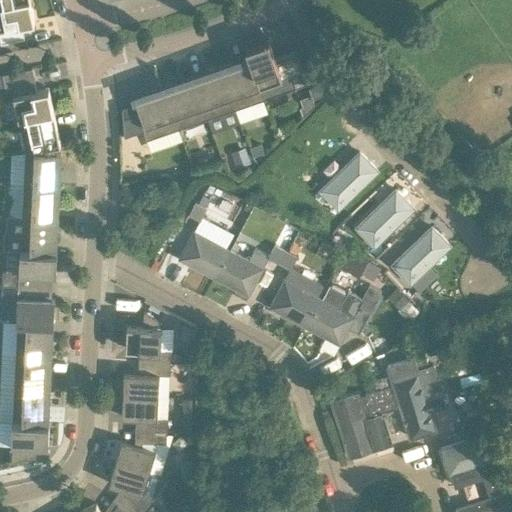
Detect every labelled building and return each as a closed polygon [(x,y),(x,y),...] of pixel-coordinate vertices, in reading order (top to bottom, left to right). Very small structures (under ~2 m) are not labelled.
[(35,20),(30,0),(15,0),(0,3),(0,51),(27,46),(28,46),(25,32),(24,32),(22,23),(35,20)] [(264,98),(265,98),(308,83),(298,54),(276,62),(268,39),(246,47),(264,98)] [(220,65),(236,108),(264,98),(246,47),(249,59),(234,64),(233,61),(220,65)] [(193,78),(207,118),(236,108),(220,65),(208,69),(210,73),(193,78)] [(31,67),(2,73),(5,86),(11,85),(11,86),(12,85),(14,95),(13,95),(18,118),(54,110),(49,87),(36,90),(34,81),(35,80),(32,67),(31,67)] [(179,128),(207,118),(193,78),(177,84),(176,81),(163,85),(179,128)] [(179,128),(163,85),(151,89),(153,93),(135,99),(137,103),(122,108),(124,137),(143,130),(147,139),(179,128)] [(19,119),(25,149),(61,151),(61,150),(57,150),(57,145),(61,144),(54,110),(18,118),(18,119),(19,119)] [(59,185),(59,184),(61,151),(25,149),(24,183),(59,185)] [(377,170),(359,151),(320,189),(338,208),(377,170)] [(6,215),(6,216),(58,218),(59,185),(24,183),(22,216),(6,215)] [(414,207),(396,189),(356,227),(374,245),(414,207)] [(195,202),(189,213),(200,219),(206,208),(195,202)] [(57,251),(56,251),(58,218),(6,216),(5,248),(3,248),(3,249),(20,250),(57,252),(57,251)] [(411,283),(450,245),(432,226),(393,264),(411,283)] [(179,258),(213,276),(228,248),(193,230),(179,258)] [(248,259),(228,248),(213,276),(236,288),(234,292),(246,299),(269,256),(280,262),(286,251),(275,245),(269,254),(255,247),(248,259)] [(2,284),(18,285),(52,287),(53,275),(56,275),(57,252),(20,250),(19,272),(2,271),(2,284)] [(362,272),(368,257),(349,250),(343,265),(362,272)] [(280,262),(291,268),(297,257),(286,251),(280,262)] [(270,306),(304,325),(320,297),(285,278),(270,306)] [(329,279),(320,297),(304,325),(339,344),(348,327),(359,333),(382,290),(370,284),(363,297),(329,279)] [(55,299),(52,298),(52,287),(18,285),(2,284),(0,317),(0,319),(16,320),(54,322),(55,299)] [(146,349),(145,361),(170,362),(171,350),(161,349),(162,323),(163,322),(144,312),(144,313),(143,326),(127,325),(126,348),(146,349)] [(17,321),(16,354),(51,356),(53,323),(54,323),(54,322),(16,320),(16,321),(17,321)] [(50,389),(51,367),(51,356),(16,354),(14,388),(50,389)] [(170,375),(170,362),(145,361),(145,373),(124,372),(123,394),(158,396),(159,374),(170,375)] [(439,429),(422,371),(396,379),(413,436),(439,429)] [(377,389),(384,411),(397,407),(390,385),(377,389)] [(14,388),(12,420),(49,423),(49,422),(48,422),(50,389),(14,388)] [(384,411),(377,389),(365,393),(372,415),(384,411)] [(375,447),(358,392),(336,398),(353,454),(375,447)] [(142,417),(142,430),(167,431),(168,418),(157,418),(158,396),(123,394),(122,416),(142,417)] [(49,423),(12,420),(11,445),(12,445),(12,461),(27,458),(27,457),(27,454),(35,455),(35,446),(48,446),(49,423)] [(491,429),(443,446),(453,475),(501,459),(491,429)] [(167,431),(142,430),(141,442),(166,443),(167,431)] [(122,440),(116,462),(149,471),(155,450),(122,440)] [(117,504),(129,511),(142,511),(152,498),(143,492),(149,471),(116,462),(109,483),(129,488),(125,494),(125,493),(117,504)] [(485,482),(506,475),(502,463),(481,470),(485,482)] [(506,475),(485,482),(489,494),(510,488),(506,475)] [(511,511),(511,490),(458,506),(460,511),(511,511)] [(166,511),(153,502),(144,511),(166,511)] [(79,511),(129,511),(117,504),(111,511),(101,511),(96,503),(79,511)]
